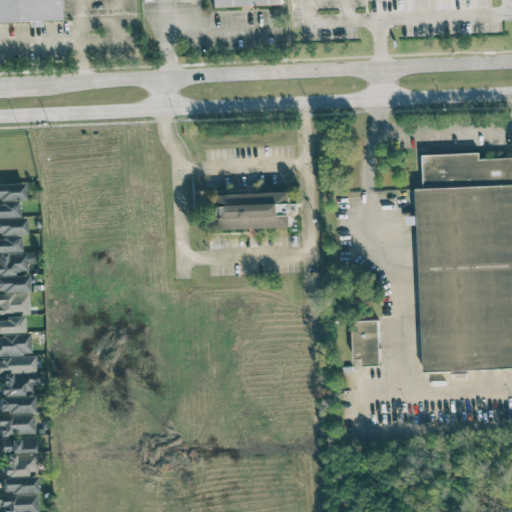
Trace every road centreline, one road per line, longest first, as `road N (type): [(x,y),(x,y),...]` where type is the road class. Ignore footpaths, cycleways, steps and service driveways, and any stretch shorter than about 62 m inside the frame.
road 1 (secondary): [(0,120),(511,96)]
road 2 (secondary): [(511,64),(0,87)]
